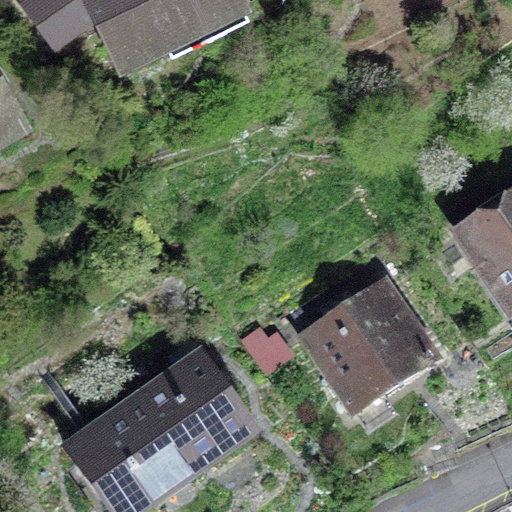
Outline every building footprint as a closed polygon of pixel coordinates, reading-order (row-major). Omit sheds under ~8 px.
[(21,0),(55,49),(96,20),(122,72),(167,49),(160,35),(233,0),(21,0)] [(0,146),(24,133),(0,91),(0,146)] [(485,190),(449,213),(510,309),(511,308),(511,204),(499,212),(485,190)] [(381,288),(306,338),(357,413),(432,363),(381,288)] [(202,363),(71,457),(111,511),(140,511),(252,432),(202,363)]
